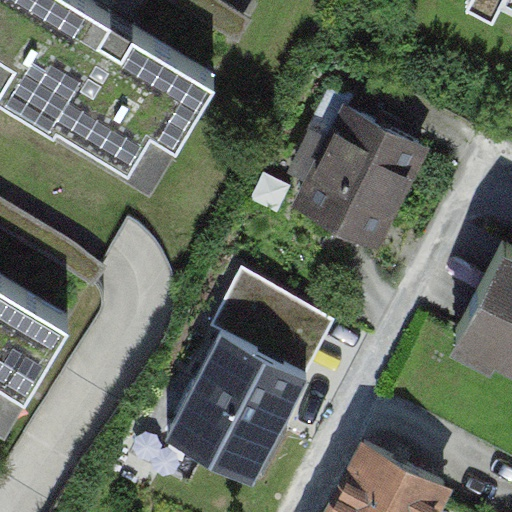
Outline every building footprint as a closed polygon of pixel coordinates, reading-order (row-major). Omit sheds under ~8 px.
[(0,0),(0,63),(7,68),(47,0),(0,0)] [(161,0),(160,0),(47,0),(7,68),(193,179),(264,61),(161,0)] [(511,0),(504,0),(494,20),(511,29),(511,0)] [(384,244),(439,135),(353,91),(297,200),(384,244)] [(13,247),(0,239),(0,398),(63,434),(132,315),(13,247)] [(511,250),(503,246),(448,357),(511,388),(511,250)] [(278,432),(324,340),(251,305),(206,397),(278,432)] [(374,426),(335,504),(351,511),(455,511),(474,474),(374,426)]
